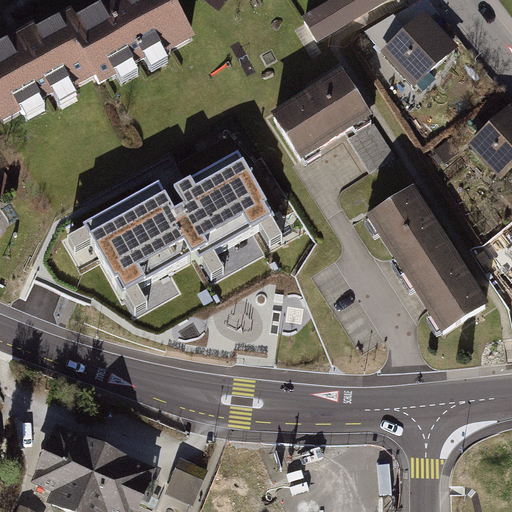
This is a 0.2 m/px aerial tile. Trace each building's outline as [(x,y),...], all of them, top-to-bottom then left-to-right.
[(131,0),(60,34),(90,96),(183,51),(158,0),(131,0)] [(340,0),(298,25),(314,51),(397,2),(396,0),(340,0)] [(455,64),(421,29),(385,65),(419,100),(455,64)] [(60,34),(0,63),(0,139),(90,96),(60,34)] [(371,134),(343,86),(268,129),(296,177),(371,134)] [(511,174),(511,123),(508,119),(466,158),(495,190),(511,174)] [(387,139),(361,151),(370,171),(396,159),(387,139)] [(0,197),(14,189),(0,166),(0,197)] [(192,273),(197,281),(275,237),(238,169),(168,208),(161,196),(78,242),(118,314),(192,273)] [(366,222),(401,279),(449,250),(414,192),(366,222)] [(449,250),(401,279),(436,336),(484,307),(449,250)] [(152,498),(143,494),(151,475),(129,466),(129,467),(80,446),(80,444),(59,435),(36,485),(57,495),(53,505),(68,511),(134,511),(139,502),(149,506),(152,498)] [(181,463),(173,480),(199,491),(206,474),(181,463)] [(193,504),(199,491),(173,480),(168,493),(193,504)]
